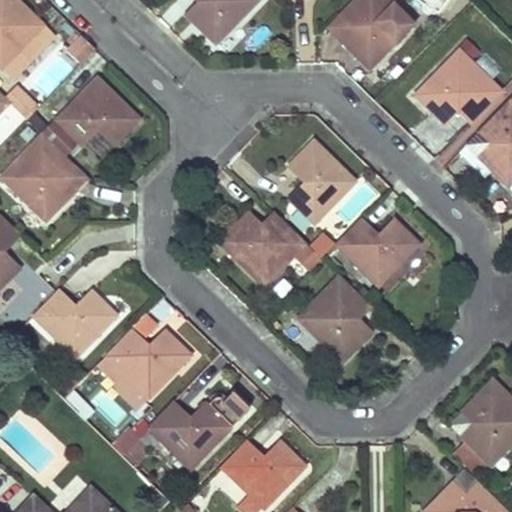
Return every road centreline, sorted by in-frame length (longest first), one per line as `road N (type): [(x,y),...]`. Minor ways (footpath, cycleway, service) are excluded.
road 1 (residential): [(216,125),(162,193),(162,262),(314,415),(330,424),(396,416),(468,346)]
road 2 (residential): [(481,286),(469,230),(339,101),(262,93),(216,125)]
road 3 (residential): [(84,0),(216,125)]
